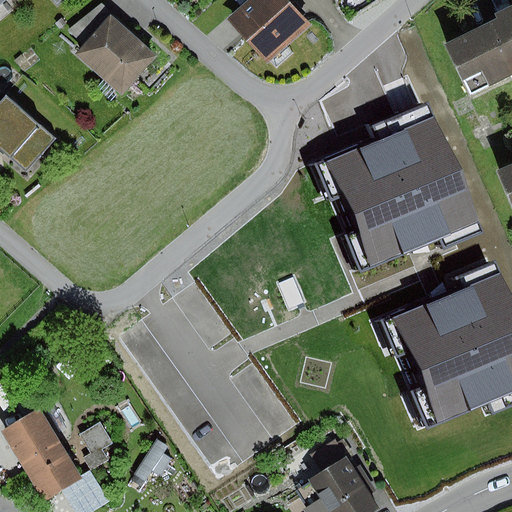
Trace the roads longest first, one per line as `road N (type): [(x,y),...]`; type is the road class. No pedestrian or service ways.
road 1 (residential): [(0,235),(68,296),(118,304),(208,225)]
road 2 (residential): [(418,0),(315,87),(279,107)]
road 3 (residential): [(279,107),(155,0)]
road 4 (residential): [(208,225),(283,160),(279,107)]
road 5 (residential): [(208,225),(280,324)]
road 6 (residential): [(280,324),(383,259)]
